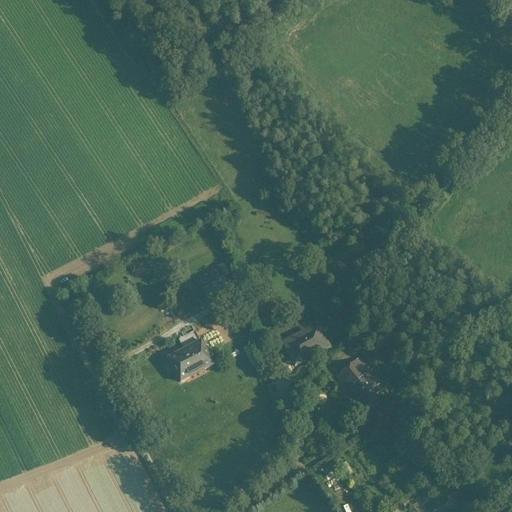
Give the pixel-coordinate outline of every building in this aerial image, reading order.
[(223,263),(194,279),(206,300),(229,287),(223,277),(229,274),(223,263)] [(320,315),(279,337),(282,343),(318,324),(321,330),(327,327),(320,315)] [(318,324),(282,343),(295,367),(331,348),(321,330),(318,324)] [(201,343),(193,328),(180,335),(187,349),(168,359),(181,383),(214,366),(201,342),(201,343)] [(358,359),(337,377),(348,391),(369,373),(358,359)] [(369,373),(348,391),(367,415),(389,398),(369,373)] [(401,478),(413,474),(409,463),(397,468),(401,478)] [(440,502),(425,511),(442,511),(446,510),(440,502)]
